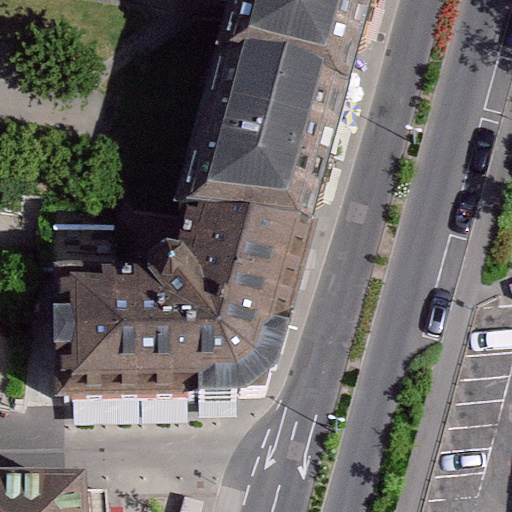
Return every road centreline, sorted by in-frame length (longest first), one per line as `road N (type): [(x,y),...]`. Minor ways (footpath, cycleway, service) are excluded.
road 1 (secondary): [(343,511),(482,0)]
road 2 (secondary): [(417,0),(281,459)]
road 3 (residential): [(0,448),(281,459)]
